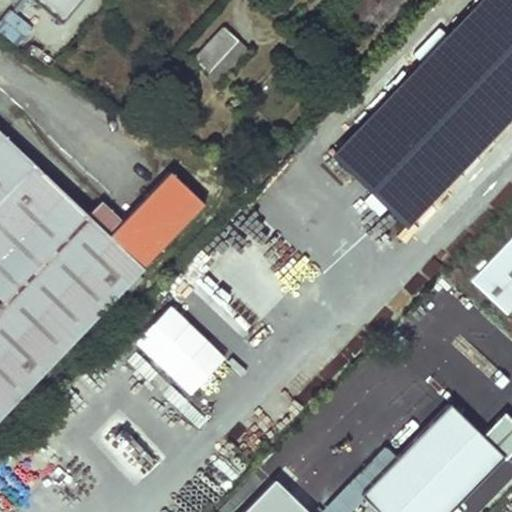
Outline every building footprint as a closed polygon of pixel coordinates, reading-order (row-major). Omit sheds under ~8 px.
[(352,133),(327,159),(364,195),(356,204),(370,219),(379,209),(399,227),(511,111),(511,0),(456,0),(340,121),(352,133)] [(343,0),(334,9),(356,30),(365,21),(372,27),(399,0),(343,0)] [(216,27),(186,59),(202,73),(231,41),(216,27)] [(0,406),(194,203),(161,170),(112,219),(98,234),(78,214),(0,138),(0,406)] [(92,199),(78,214),(98,234),(112,219),(92,199)] [(511,235),(468,280),(504,315),(511,307),(511,235)] [(184,394),(223,354),(166,299),(128,339),(184,394)] [(187,435),(204,417),(178,394),(162,412),(187,435)] [(484,434),(450,402),(360,493),(380,511),(448,511),(505,454),(507,456),(511,450),(511,415),(507,411),(484,434)] [(232,511),(310,511),(268,473),(232,511)]
